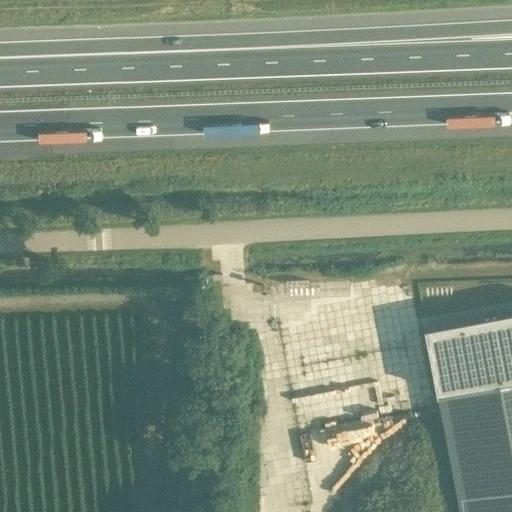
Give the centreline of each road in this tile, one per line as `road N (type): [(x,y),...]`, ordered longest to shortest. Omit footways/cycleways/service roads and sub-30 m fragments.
road 1 (motorway): [(0,125),(511,107)]
road 2 (unclassified): [(0,243),(511,226)]
road 3 (motorway): [(299,63),(0,74)]
road 4 (motorway): [(511,39),(299,63)]
road 5 (motorway): [(511,55),(299,63)]
